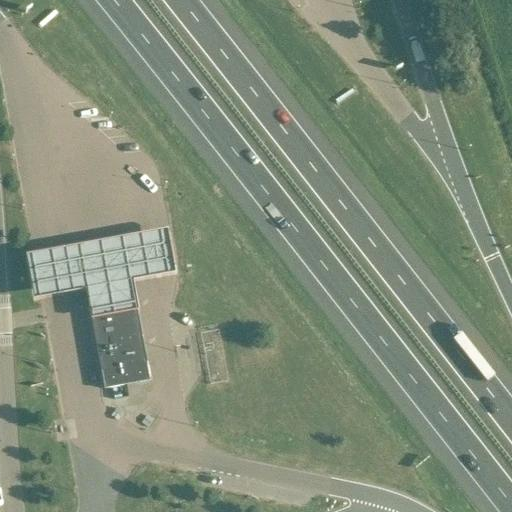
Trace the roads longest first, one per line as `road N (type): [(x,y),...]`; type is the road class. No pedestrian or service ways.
road 1 (motorway): [(109,0),(511,506)]
road 2 (motorway): [(511,424),(176,0)]
road 3 (motorway): [(511,301),(446,155)]
